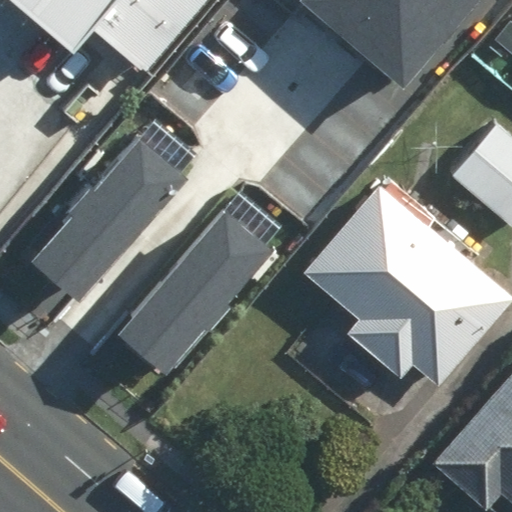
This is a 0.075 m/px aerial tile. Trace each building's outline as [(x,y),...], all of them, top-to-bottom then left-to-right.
[(96,30),(147,73),(209,0),(9,0),(75,55),(96,30)] [(301,0),(300,2),(404,91),(481,0),(301,0)] [(511,133),(496,120),(452,173),(511,222),(511,133)] [(31,260),(79,302),(188,180),(140,138),(31,260)] [(297,262),(355,315),(341,331),(393,380),(408,365),(428,384),(507,299),(440,236),(447,228),(384,169),(374,179),(297,262)] [(119,334),(167,374),(274,249),(227,208),(119,334)] [(511,371),(427,456),(478,509),(498,490),(511,504),(511,371)]
